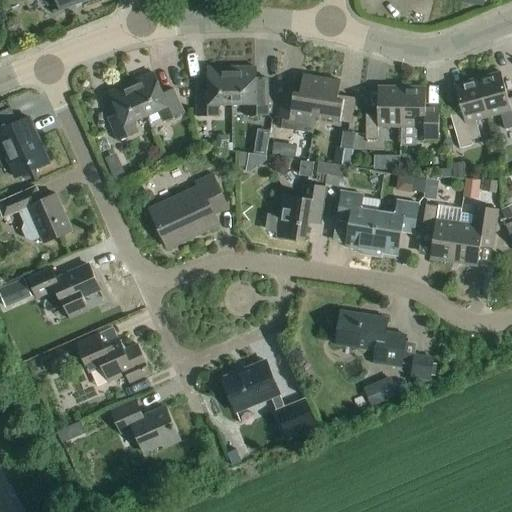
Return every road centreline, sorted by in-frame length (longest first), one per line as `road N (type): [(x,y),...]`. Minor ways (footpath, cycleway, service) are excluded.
road 1 (residential): [(147,286),(45,67)]
road 2 (residential): [(287,268),(403,288),(466,323),(511,316)]
road 3 (unclassified): [(327,30),(428,51),(511,23)]
road 4 (unclassified): [(142,27),(233,21),(327,30)]
road 5 (residential): [(181,368),(273,330),(287,268)]
road 6 (residential): [(147,286),(220,262),(287,268)]
